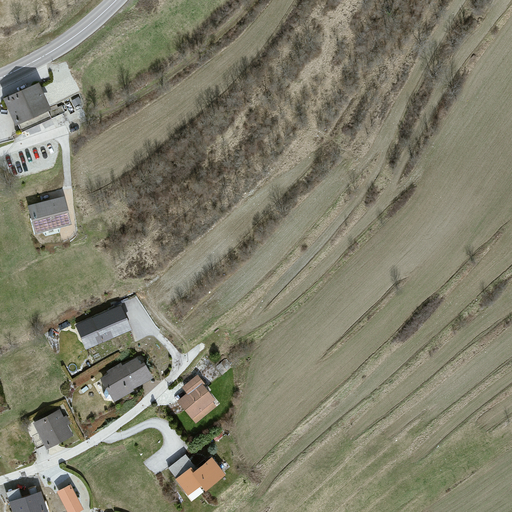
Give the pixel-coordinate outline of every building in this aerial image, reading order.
[(40,87),(5,102),(17,130),(53,114),(40,87)] [(66,198),(28,209),(35,237),(75,227),(66,198)] [(122,311),(74,326),(86,350),(131,331),(122,311)] [(135,362),(99,382),(115,404),(150,381),(135,362)] [(220,406),(198,378),(176,397),(199,426),(220,406)] [(59,410),(32,425),(45,449),(75,436),(59,410)] [(212,457),(177,478),(193,499),(229,475),(212,457)] [(47,511),(41,492),(9,502),(12,511),(47,511)]
